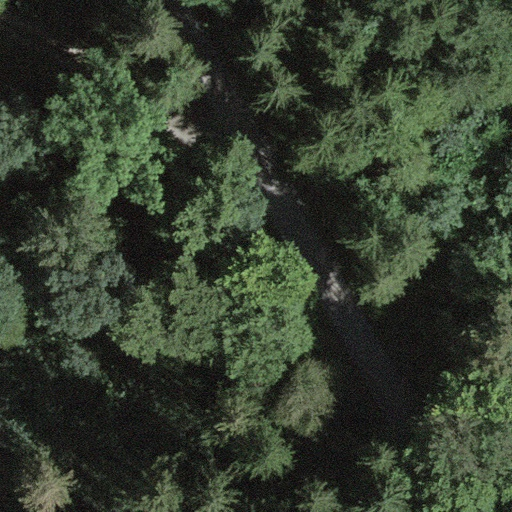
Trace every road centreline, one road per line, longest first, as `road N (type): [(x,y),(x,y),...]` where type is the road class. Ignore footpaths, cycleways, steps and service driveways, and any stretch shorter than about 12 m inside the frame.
road 1 (track): [(450,511),(178,0)]
road 2 (track): [(0,15),(255,137)]
road 3 (track): [(511,449),(387,401)]
